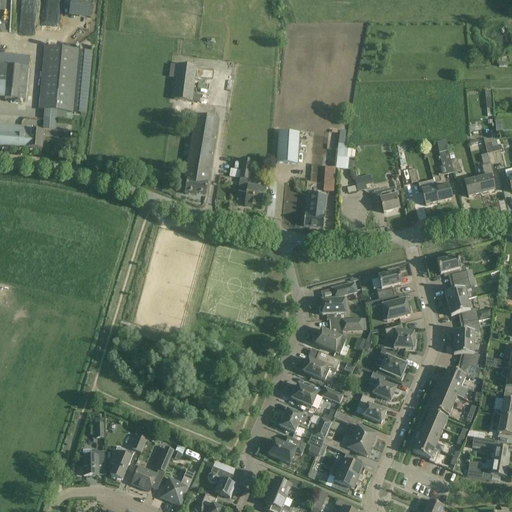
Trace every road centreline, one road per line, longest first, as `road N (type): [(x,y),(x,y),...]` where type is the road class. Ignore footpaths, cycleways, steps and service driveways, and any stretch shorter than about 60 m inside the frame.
road 1 (unclassified): [(374,511),(371,495),(434,348),(408,231)]
road 2 (tertiary): [(282,235),(67,168),(0,161)]
road 3 (residential): [(242,511),(250,488),(245,454),(301,324),(282,235)]
road 4 (tertiary): [(408,231),(339,242),(282,235)]
